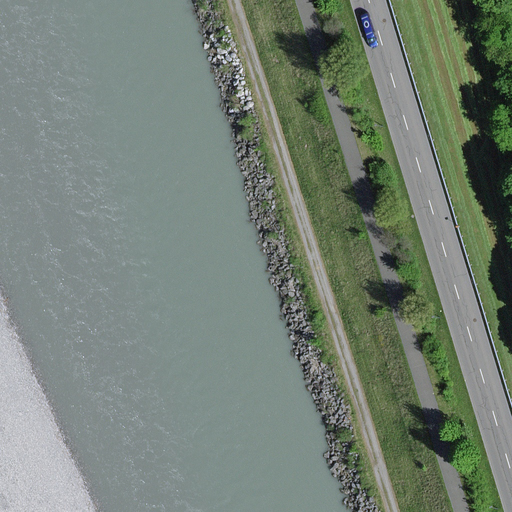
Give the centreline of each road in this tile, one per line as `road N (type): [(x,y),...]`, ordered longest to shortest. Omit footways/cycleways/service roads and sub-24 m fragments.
road 1 (track): [(234,0),(392,511)]
road 2 (unclassified): [(511,474),(367,0)]
